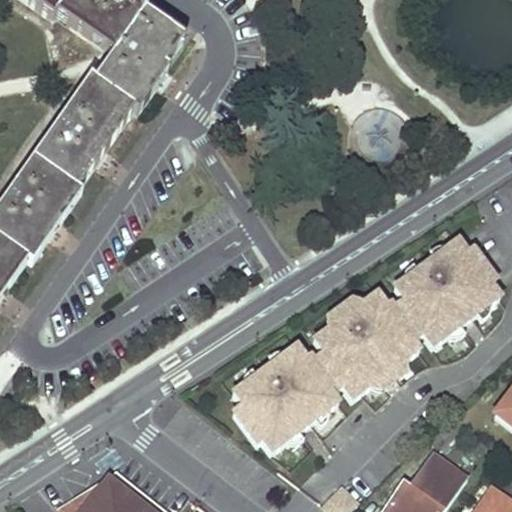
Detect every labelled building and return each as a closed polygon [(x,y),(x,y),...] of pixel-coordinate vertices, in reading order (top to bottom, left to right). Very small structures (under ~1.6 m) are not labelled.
[(18,0),(49,22),(53,16),(110,57),(140,13),(122,0),(18,0)] [(0,299),(23,266),(28,269),(78,197),(74,194),(130,114),(134,116),(164,72),(160,69),(179,42),(142,17),(141,14),(140,13),(110,57),(92,84),(86,81),(0,205),(0,299)] [(467,260),(457,248),(393,295),(401,307),(392,313),(388,309),(383,312),(374,300),(360,311),(349,319),(336,329),(326,336),(312,346),(321,359),(312,365),(309,362),(305,365),(295,353),(231,400),(239,412),(231,417),(255,450),(260,447),(270,458),(338,408),(328,397),(332,393),(336,398),(340,396),(349,408),(368,394),(379,385),(392,376),(403,368),(417,357),(409,346),(413,343),(417,347),(422,344),(431,356),(500,305),(490,291),(494,288),(472,257),(467,260)] [(346,308),(343,311),(349,319),(360,311),(358,310),(355,308),(351,307),(346,308)] [(321,326),(320,328),(326,336),(336,329),(334,328),(327,326),(323,326),(321,326)] [(404,371),(404,370),(403,368),(392,376),(398,384),(404,378),(404,371)] [(380,390),(380,387),(379,385),(368,394),(374,402),(377,400),(380,395),(380,390)] [(491,410),(474,398),(451,420),(468,433),(491,410)] [(420,443),(399,424),(350,476),(371,495),(420,443)] [(453,425),(431,446),(441,456),(463,436),(453,425)] [(403,487),(385,511),(445,511),(465,482),(432,459),(410,492),(403,487)] [(159,511),(115,476),(57,511),(159,511)] [(343,491),(323,510),(324,511),(352,511),(358,507),(343,491)] [(511,511),(511,509),(489,494),(476,511),(511,511)]
